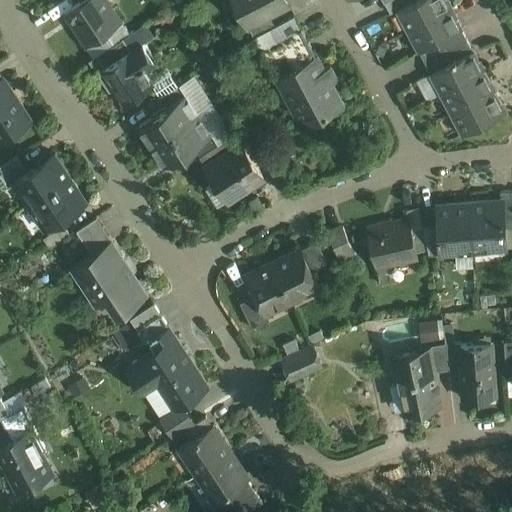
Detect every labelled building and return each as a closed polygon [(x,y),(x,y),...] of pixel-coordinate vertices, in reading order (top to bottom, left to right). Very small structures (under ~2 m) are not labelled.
[(82,0),(81,1),(65,12),(86,44),(121,21),(113,9),(110,11),(103,0),(82,0)] [(287,0),(235,0),(248,24),(269,13),(289,3),(287,0)] [(411,0),(389,0),(385,2),(391,13),(398,9),(412,2),(411,0)] [(415,0),(412,2),(398,9),(409,30),(451,7),(447,0),(415,0)] [(451,7),(409,30),(419,51),(420,51),(441,39),(462,28),(451,7)] [(269,13),(248,24),(254,36),(262,32),(275,25),(269,13)] [(301,27),(262,48),(270,62),(287,52),(295,67),(316,55),(301,27)] [(462,28),(441,39),(446,50),(467,39),(462,28)] [(123,38),(95,57),(102,69),(131,50),(123,38)] [(420,51),(419,51),(425,61),(446,50),(441,39),(420,51)] [(467,39),(446,50),(452,61),(473,50),(467,39)] [(131,50),(102,69),(114,87),(124,102),(153,83),(143,69),(155,62),(143,44),(132,51),(131,50)] [(446,50),(425,61),(431,72),(452,61),(446,50)] [(452,61),(431,72),(442,93),(484,70),(473,50),(452,61)] [(295,67),(277,76),(304,126),(343,105),(331,83),(338,79),(331,65),(324,69),(316,55),(295,67)] [(0,140),(32,119),(16,94),(0,70),(0,140)] [(484,70),(442,93),(452,113),(495,90),(484,70)] [(180,85),(162,97),(168,107),(187,94),(180,85)] [(495,90),(452,113),(463,133),(506,111),(495,90)] [(168,107),(152,117),(140,126),(152,145),(199,114),(187,94),(168,107)] [(199,114),(152,145),(165,164),(194,145),(212,133),(199,114)] [(262,143),(250,122),(234,133),(242,144),(242,143),(248,152),(262,143)] [(212,133),(194,145),(200,155),(219,143),(212,133)] [(242,144),(210,165),(209,170),(215,180),(221,182),(231,196),(227,198),(228,200),(264,176),(261,172),(248,152),(242,143),(242,144)] [(15,180),(31,203),(71,177),(55,153),(29,171),(18,154),(0,166),(0,172),(8,185),(15,180)] [(71,177),(31,203),(46,227),(60,218),(86,200),(71,177)] [(511,190),(501,191),(501,199),(503,199),(504,227),(511,226),(511,190)] [(488,200),(471,201),(475,263),(476,263),(475,243),(488,242),(488,248),(506,247),(504,227),(503,199),(501,199),(501,203),(489,204),(488,200)] [(471,201),(437,204),(439,228),(439,236),(441,235),(442,252),(459,251),(459,244),(472,243),(473,263),(475,263),(471,201)] [(419,206),(407,209),(409,217),(412,232),(424,229),(419,206)] [(97,217),(77,230),(93,254),(113,241),(97,217)] [(409,217),(369,226),(377,266),(418,257),(412,232),(409,217)] [(60,218),(46,227),(50,233),(44,237),(51,247),(71,234),(60,218)] [(344,225),(329,232),(339,256),(354,250),(344,225)] [(439,228),(424,229),(429,253),(442,252),(441,235),(439,236),(439,228)] [(317,240),(301,248),(312,271),(328,263),(317,240)] [(123,256),(113,241),(93,254),(71,268),(95,304),(111,294),(121,310),(145,294),(133,277),(130,278),(121,265),(123,263),(124,260),(124,258),(123,256)] [(300,248),(274,261),(274,260),(274,261),(293,299),(319,286),(301,248),(301,247),(300,248)] [(392,275),(422,268),(420,258),(390,265),(392,275)] [(274,261),(273,261),(248,274),(248,273),(247,274),(257,294),(265,312),(267,311),(293,299),(274,261)] [(257,294),(240,302),(253,327),(270,319),(267,311),(265,312),(257,294)] [(154,302),(131,318),(146,341),(170,326),(154,302)] [(113,328),(126,348),(140,340),(126,319),(113,328)] [(175,405),(208,383),(175,334),(142,355),(144,357),(129,367),(144,390),(147,389),(143,383),(155,375),(175,405)] [(283,353),(292,378),(326,366),(316,341),(283,353)] [(461,342),(446,343),(449,368),(462,368),(460,344),(461,344),(461,342)] [(461,344),(460,344),(462,368),(464,398),(483,396),(482,391),(495,390),(492,342),(461,344)] [(446,343),(428,346),(429,349),(429,348),(434,371),(449,368),(446,343)] [(429,349),(394,356),(400,383),(404,382),(408,407),(440,400),(434,371),(429,348),(429,349)] [(11,408),(28,403),(24,390),(7,395),(11,408)] [(195,422),(182,403),(162,416),(175,435),(195,422)] [(24,405),(1,417),(12,438),(30,429),(42,452),(47,449),(24,405)] [(206,415),(186,429),(192,438),(213,425),(206,415)] [(192,438),(180,446),(198,473),(231,451),(213,424),(213,425),(192,438)] [(30,429),(12,438),(15,445),(0,452),(0,454),(19,490),(53,472),(42,452),(30,429)] [(231,451),(198,473),(215,500),(227,492),(248,478),(249,478),(231,451)] [(248,478),(227,492),(234,502),(255,488),(248,478)] [(255,488),(234,502),(240,511),(245,511),(263,501),(255,488)]
